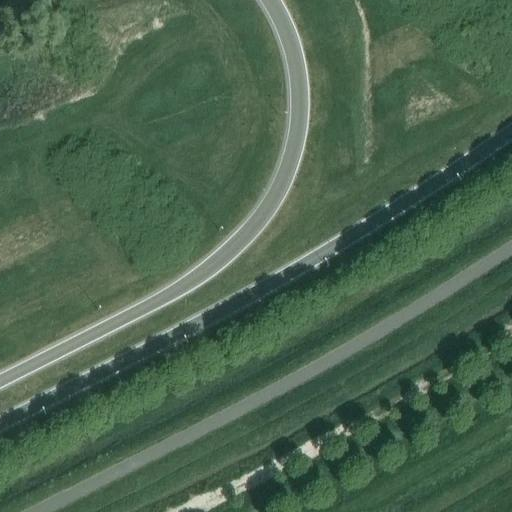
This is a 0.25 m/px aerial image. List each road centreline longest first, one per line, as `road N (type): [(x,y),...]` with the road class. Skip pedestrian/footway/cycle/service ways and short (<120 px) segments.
road 1 (trunk): [(0,428),(282,282),(511,137)]
road 2 (trunk): [(263,0),(291,49),(297,100),(293,154),(272,205),(234,253),(197,281),(0,387)]
road 3 (unclassified): [(511,251),(383,333),(49,511)]
